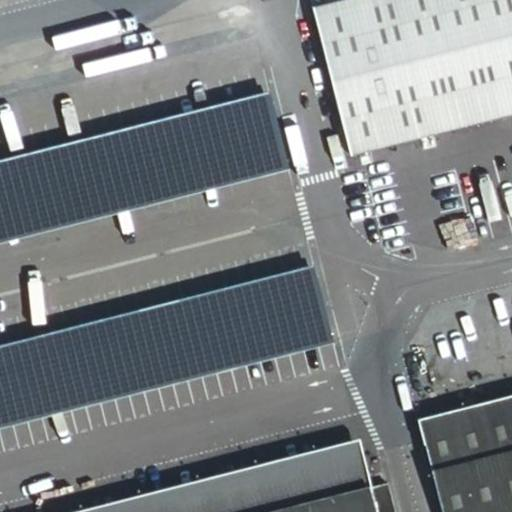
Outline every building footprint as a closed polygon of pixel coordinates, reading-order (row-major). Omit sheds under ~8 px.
[(511,116),(511,0),(357,0),(313,11),(352,158),(511,116)] [(0,236),(289,163),(272,104),(0,173),(0,236)] [(0,421),(332,337),(317,277),(0,357),(0,421)] [(226,369),(171,383),(176,400),(198,394),(197,391),(229,383),(226,369)] [(511,511),(511,395),(418,419),(424,444),(441,511),(511,511)] [(282,511),(372,489),(364,459),(153,511),(282,511)] [(395,511),(389,485),(372,489),(282,511),(395,511)]
